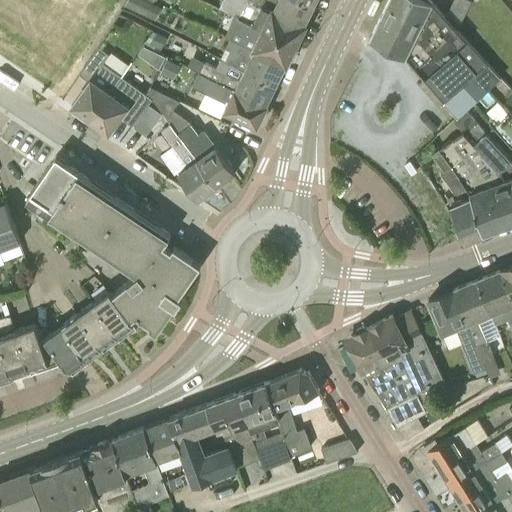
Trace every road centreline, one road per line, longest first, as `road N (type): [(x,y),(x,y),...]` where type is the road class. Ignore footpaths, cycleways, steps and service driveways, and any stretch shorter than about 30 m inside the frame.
road 1 (secondary): [(0,453),(172,386),(225,342),(249,298)]
road 2 (residential): [(422,511),(291,298)]
road 3 (residential): [(202,228),(8,91)]
road 4 (secondary): [(283,220),(310,103),(356,0)]
road 5 (residential): [(308,277),(390,283),(511,244)]
road 6 (unknown): [(386,458),(334,458),(201,497),(192,483)]
road 7 (residential): [(0,159),(60,291)]
road 8 (track): [(47,118),(123,0)]
road 9 (secondary): [(283,220),(248,224),(228,248),(230,278),(249,298)]
